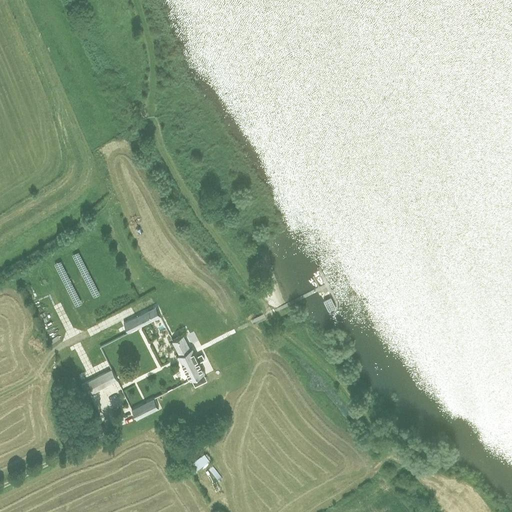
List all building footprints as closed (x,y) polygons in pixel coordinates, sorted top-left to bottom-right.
[(124,323),(129,332),(161,317),(156,307),(124,323)] [(178,356),(190,380),(205,373),(193,348),(191,349),(184,335),(173,341),(180,355),(178,356)] [(87,395),(117,379),(112,368),(81,384),(87,395)] [(137,419),(159,408),(154,399),(132,409),(137,419)] [(204,453),(191,463),(197,470),(210,460),(204,453)]
